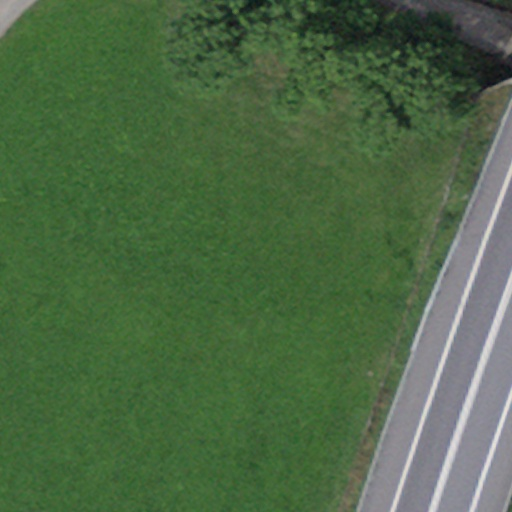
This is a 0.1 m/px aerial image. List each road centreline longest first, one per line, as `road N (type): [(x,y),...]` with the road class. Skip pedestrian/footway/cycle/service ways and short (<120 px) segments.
road 1 (track): [(0,17),(17,0),(393,0),(511,48)]
road 2 (trunk): [(511,282),(431,511)]
